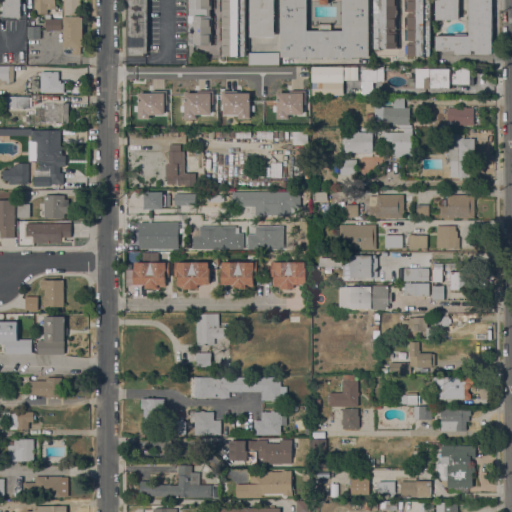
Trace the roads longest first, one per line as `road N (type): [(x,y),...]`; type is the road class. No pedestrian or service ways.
road 1 (residential): [(107,511),(106,0)]
road 2 (residential): [(300,303),(107,304)]
road 3 (residential): [(107,501),(274,502),(289,511)]
road 4 (residential): [(107,393),(254,402)]
